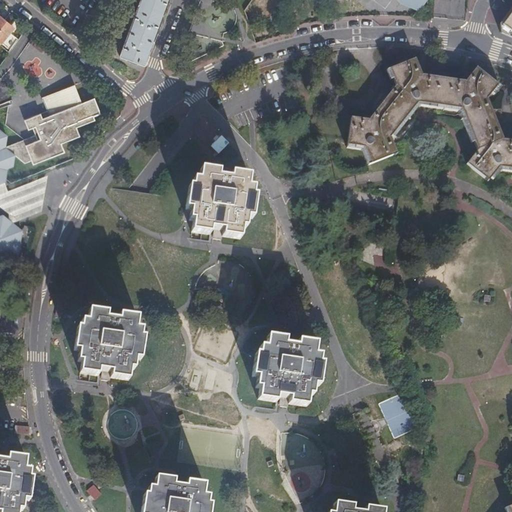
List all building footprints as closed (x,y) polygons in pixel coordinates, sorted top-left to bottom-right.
[(166,0),(139,0),(119,56),(143,64),(166,0)] [(393,0),(398,5),(415,12),(424,0),(393,0)] [(511,5),(497,27),(498,36),(511,41),(511,5)] [(13,27),(0,16),(0,41),(9,50),(17,39),(9,32),(13,27)] [(86,27),(78,21),(72,30),(70,32),(81,40),(89,29),(86,27)] [(511,503),(508,506),(510,511),(511,511),(511,140),(500,139),(483,97),(494,84),(472,67),(461,82),(418,76),(411,60),(386,70),(392,86),(366,121),(347,118),(344,146),(362,148),(368,165),(394,155),(387,137),(414,103),(459,110),(475,149),(464,163),(486,180),(496,167),(511,168),(511,503)] [(4,146),(10,150),(31,142),(39,163),(70,150),(66,142),(84,135),(81,127),(99,120),(98,117),(104,115),(98,99),(86,105),(78,85),(43,99),(48,110),(25,119),(28,128),(32,126),(35,134),(4,146)] [(15,153),(10,150),(4,146),(7,134),(0,129),(0,181),(5,180),(7,168),(13,166),(15,153)] [(222,134),(211,146),(218,147),(227,139),(222,134)] [(224,236),(241,238),(242,228),(246,229),(248,219),(252,219),(256,194),(251,193),(252,186),(248,185),(249,176),(232,173),(231,178),(217,175),(217,171),(199,169),(198,178),(193,178),(193,185),(189,185),(185,210),(189,211),(188,221),(192,222),(191,232),(210,235),(211,231),(224,232),(224,236)] [(0,206),(9,213),(9,223),(11,224),(42,211),(47,177),(9,193),(5,180),(0,181),(0,206)] [(2,218),(0,218),(0,257),(15,252),(18,231),(11,224),(9,223),(2,218)] [(66,304),(56,302),(54,313),(64,315),(66,304)] [(110,375),(129,378),(131,368),(135,368),(136,358),(141,359),(144,335),(139,334),(141,327),(137,327),(138,316),(119,313),(119,317),(104,314),(104,310),(87,308),(85,319),(81,318),(80,325),(76,324),(72,348),(76,349),(75,359),(80,360),(78,371),(95,373),(96,369),(110,371),(110,375)] [(289,404),(309,407),(311,396),(315,397),(317,386),(322,387),(326,362),(321,361),(322,354),(317,354),(319,343),(301,340),(300,345),(283,343),(284,339),(270,336),(268,347),(263,346),(262,353),(257,352),(253,376),(257,377),(256,387),(260,388),(258,399),(276,402),(276,398),(290,400),(289,404)] [(400,394),(378,403),(393,438),(415,429),(400,394)] [(27,428),(17,427),(16,435),(26,436),(27,428)] [(23,511),(24,503),(28,504),(32,480),(28,479),(29,471),(24,470),(26,461),(11,458),(10,463),(0,461),(0,511),(23,511)] [(306,488),(300,476),(289,481),(295,493),(306,488)] [(208,511),(209,505),(205,504),(206,497),(202,496),(204,487),(185,483),(184,488),(170,486),(171,482),(153,479),(152,488),(147,488),(146,496),(143,495),(140,511),(208,511)] [(92,486),(85,492),(94,501),(100,495),(92,486)]
